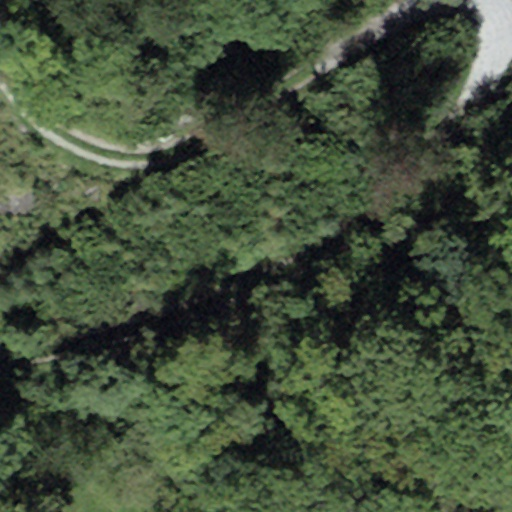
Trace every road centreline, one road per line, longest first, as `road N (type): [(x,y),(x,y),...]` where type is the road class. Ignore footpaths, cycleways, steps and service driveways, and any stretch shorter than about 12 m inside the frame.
road 1 (track): [(0,359),(202,304),(304,262),(370,216),(459,125),(511,13)]
road 2 (track): [(431,0),(183,148),(151,158),(118,158),(59,131),(0,63)]
